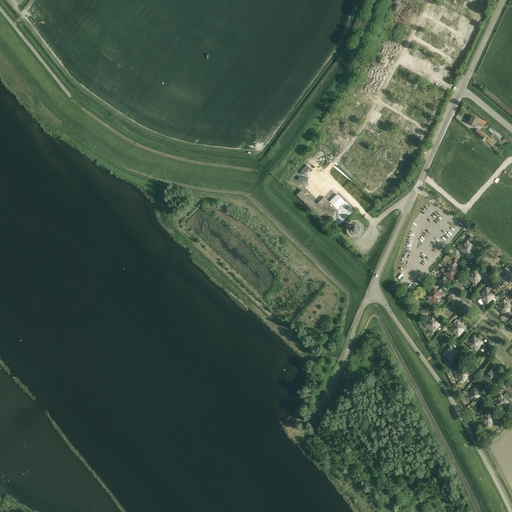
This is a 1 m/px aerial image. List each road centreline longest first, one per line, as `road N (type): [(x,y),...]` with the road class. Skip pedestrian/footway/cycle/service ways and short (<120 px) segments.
road 1 (unclassified): [(510,511),(456,408),(372,286)]
road 2 (unclassified): [(372,286),(462,88)]
road 3 (unclassified): [(304,427),(335,381),(372,286)]
